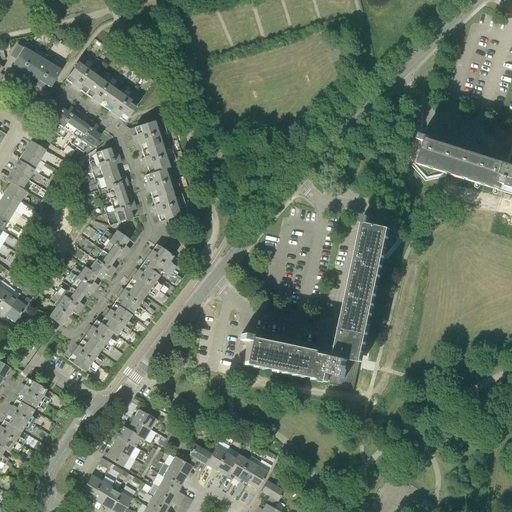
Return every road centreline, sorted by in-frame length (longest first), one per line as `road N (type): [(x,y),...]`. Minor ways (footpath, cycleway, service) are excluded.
road 1 (residential): [(7,346),(36,316),(72,339),(147,234),(121,137),(70,97)]
road 2 (residential): [(297,181),(350,213),(326,326),(264,319),(211,282)]
road 3 (residential): [(97,406),(122,395),(211,282)]
road 4 (residential): [(297,181),(397,76)]
road 5 (track): [(0,35),(138,0)]
road 6 (residential): [(211,282),(297,181)]
road 7 (residential): [(511,131),(435,109),(397,76)]
